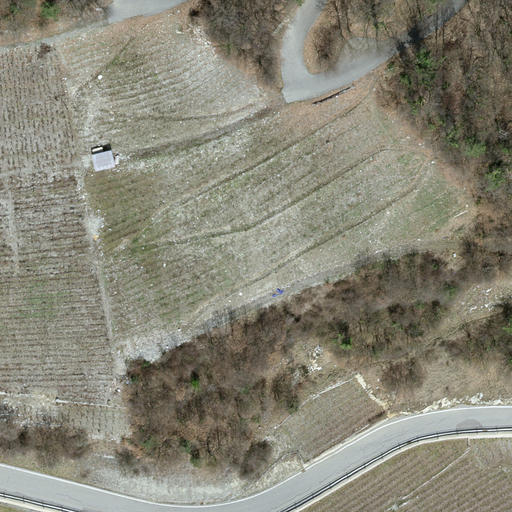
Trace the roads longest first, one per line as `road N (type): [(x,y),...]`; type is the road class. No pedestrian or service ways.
road 1 (unclassified): [(511,417),(401,430),(251,511)]
road 2 (unclassified): [(315,0),(290,49),(296,76),(313,86),(402,42),(459,0)]
road 3 (unclassified): [(135,511),(0,478)]
